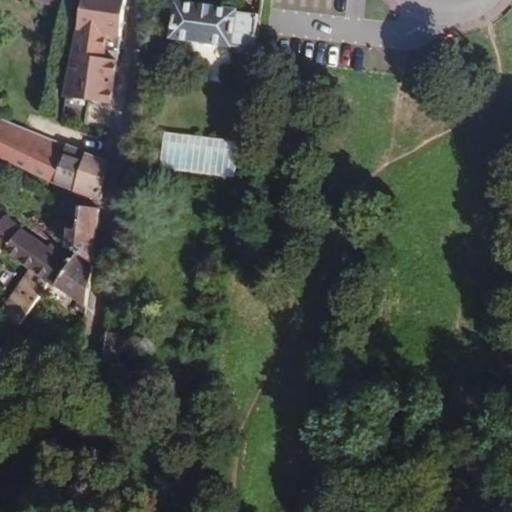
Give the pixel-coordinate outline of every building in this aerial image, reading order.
[(59,0),(26,0),(58,9),(59,0)] [(111,106),(127,3),(116,2),(108,0),(87,0),(66,99),(111,106)] [(260,61),(264,28),(180,16),(175,52),(260,61)] [(40,136),(0,119),(0,127),(36,145),(40,136)] [(0,156),(56,184),(66,147),(40,136),(36,145),(0,127),(0,156)] [(237,146),(167,137),(162,170),(233,179),(237,146)] [(80,195),(87,156),(66,147),(56,184),(80,195)] [(100,201),(106,163),(103,162),(87,156),(80,195),(100,201)] [(0,178),(8,183),(11,172),(1,168),(0,171),(0,178)] [(92,265),(99,211),(79,209),(76,232),(68,231),(66,248),(77,255),(92,265)] [(54,288),(77,255),(66,248),(54,240),(49,248),(6,218),(0,225),(0,250),(31,273),(24,283),(25,291),(18,300),(11,301),(0,316),(20,330),(51,287),(54,289),(54,288)] [(85,314),(92,265),(77,255),(54,288),(75,302),(73,310),(85,314)] [(75,360),(82,333),(42,328),(40,347),(39,356),(75,360)] [(124,386),(130,337),(107,333),(101,382),(124,386)]
